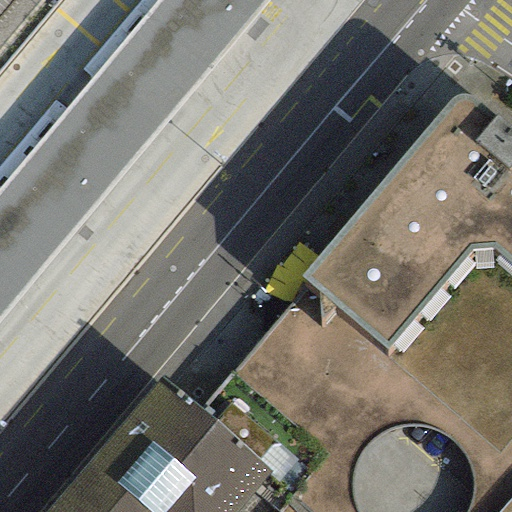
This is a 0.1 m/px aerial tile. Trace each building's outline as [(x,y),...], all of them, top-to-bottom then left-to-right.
[(0,315),(259,0),(164,0),(0,196),(0,315)] [(511,139),(462,98),(298,295),(385,367),(470,266),(494,263),(511,278),(511,139)] [(385,367),(298,295),(261,342),(230,381),(326,458),(292,494),(312,511),(499,511),(511,497),(511,278),(494,263),(470,266),(385,367)] [(159,379),(49,511),(50,511),(233,511),(268,470),(159,379)] [(312,511),(292,494),(276,511),(312,511)]
